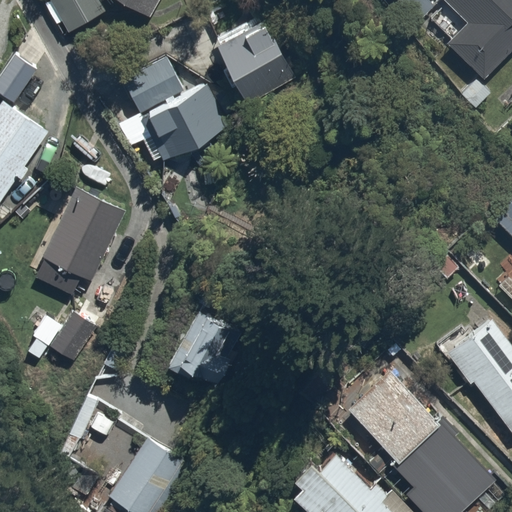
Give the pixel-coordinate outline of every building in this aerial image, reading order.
[(98,0),(52,0),(64,24),(101,7),(98,0)] [(155,0),(127,0),(149,12),(155,0)] [(511,45),(511,0),(448,0),(467,21),(450,37),(482,73),(511,45)] [(268,13),(218,35),(246,97),(296,74),(268,13)] [(199,39),(121,73),(136,108),(214,74),(199,39)] [(218,79),(151,108),(160,131),(146,137),(155,160),(238,125),(218,79)] [(0,207),(52,129),(0,95),(0,207)] [(125,204),(74,181),(34,274),(86,296),(125,204)] [(511,194),(494,212),(511,230),(511,250),(501,261),(508,268),(496,279),(511,296),(511,194)] [(61,319),(48,310),(30,336),(68,362),(97,319),(72,302),(61,319)] [(228,315),(202,303),(176,357),(221,379),(235,350),(215,341),(228,315)] [(511,325),(497,308),(471,330),(462,321),(438,342),(469,378),(470,377),(511,425),(511,325)] [(415,392),(389,366),(371,348),(314,407),(380,471),(391,459),(415,482),(407,490),(429,511),(484,511),(503,493),(491,480),(505,465),(422,384),(415,392)] [(124,404),(89,386),(58,444),(78,455),(56,497),(83,511),(114,451),(82,435),(88,424),(108,435),(124,404)] [(154,511),(189,452),(146,427),(109,492),(143,511),(154,511)] [(321,465),(310,455),(294,472),(302,478),(291,491),(313,511),(318,511),(324,506),(330,511),(414,511),(419,506),(393,482),(385,491),(337,447),(321,465)]
